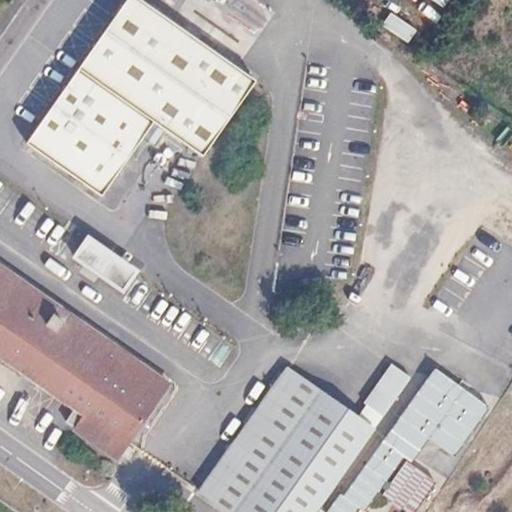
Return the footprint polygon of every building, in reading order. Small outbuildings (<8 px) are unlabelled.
[(255,82),(137,0),(128,0),(27,145),(101,196),(154,123),(203,157),(255,82)] [(113,209),(126,193),(113,183),(100,199),(113,209)] [(139,271),(86,234),(68,259),(121,296),(139,271)] [(0,359),(80,417),(70,429),(117,462),(172,385),(0,265),(0,359)] [(377,431),(287,365),(195,490),(225,511),(334,511),(324,504),(377,431)] [(202,472),(222,438),(213,432),(193,467),(202,472)]
